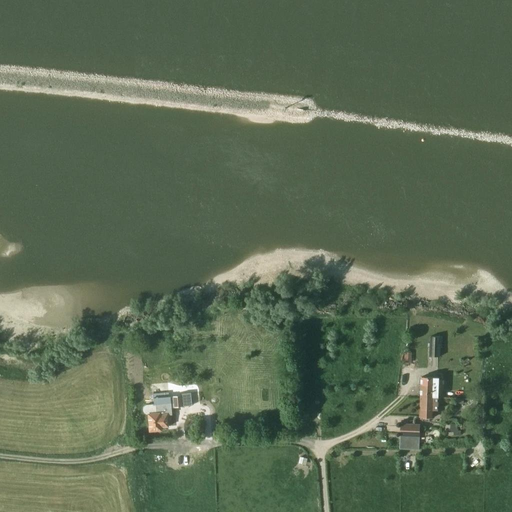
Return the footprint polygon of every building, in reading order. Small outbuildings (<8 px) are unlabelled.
[(183,327),(183,322),(175,323),(175,327),(175,332),(183,331),(183,327)] [(440,337),(430,337),(429,356),(440,356),(440,337)] [(421,378),(420,397),(438,398),(439,378),(421,378)] [(173,407),(172,403),(171,403),(169,382),(148,384),(150,404),(147,404),(145,405),(144,405),(142,407),(142,408),(142,410),(142,411),(143,413),(145,415),(147,415),(148,431),(160,431),(160,427),(167,427),(165,415),(171,415),(170,408),(173,407)] [(181,396),(172,397),(172,403),(173,407),(191,406),(190,393),(185,393),(181,394),(181,396)] [(420,397),(419,417),(434,417),(434,410),(437,410),(438,398),(420,397)] [(401,435),(400,448),(418,448),(419,436),(419,425),(401,424),(401,435)] [(454,432),(454,435),(461,435),(461,430),(457,430),(458,426),(454,424),(450,426),(450,430),(454,432)] [(467,468),(481,468),(481,458),(468,457),(467,468)] [(415,458),(401,459),(401,469),(415,468),(415,458)]
